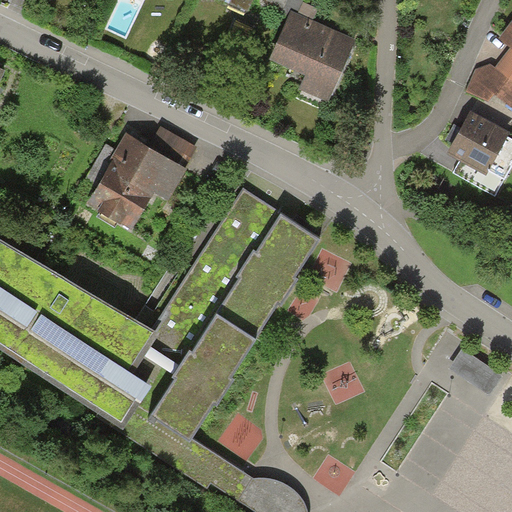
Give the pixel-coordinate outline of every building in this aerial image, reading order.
[(253,0),(218,0),(247,14),(253,1),(253,0)] [(303,2),(304,0),(253,0),(253,1),(289,17),(291,12),(297,14),(303,2)] [(313,22),(319,9),(303,2),(297,14),(313,22)] [(297,14),(291,12),(289,17),(270,61),(306,76),(300,90),(329,102),(356,40),(313,22),(297,14)] [(511,22),(498,40),(510,50),(511,51),(511,22)] [(511,51),(510,50),(498,63),(476,70),(465,90),(489,104),(495,96),(511,108),(511,51)] [(511,132),(471,110),(446,156),(486,178),(490,172),(507,139),(511,132)] [(192,150),(158,130),(149,146),(182,166),(192,150)] [(149,146),(127,134),(89,198),(133,224),(155,187),(166,194),(182,166),(149,146)] [(511,169),(511,141),(507,139),(490,172),(506,181),(511,169)] [(319,240),(242,191),(152,332),(0,235),(0,354),(207,489),(210,485),(239,503),(256,477),(237,465),(193,436),(319,240)] [(465,350),(449,371),(488,399),(504,377),(465,350)]
